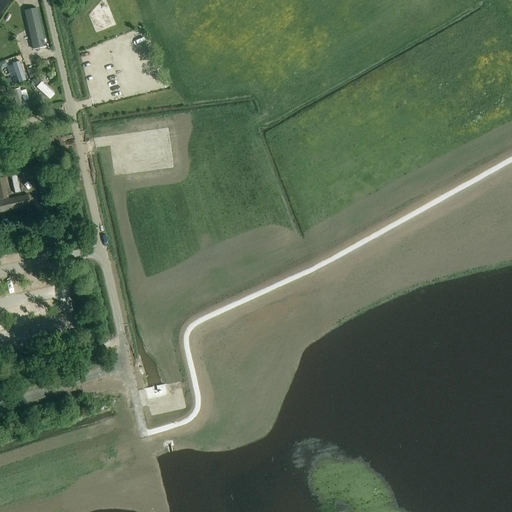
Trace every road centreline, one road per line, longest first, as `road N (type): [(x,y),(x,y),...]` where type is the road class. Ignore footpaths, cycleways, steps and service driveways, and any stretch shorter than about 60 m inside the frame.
road 1 (unclassified): [(128,365),(48,0)]
road 2 (unclassified): [(0,406),(128,365)]
